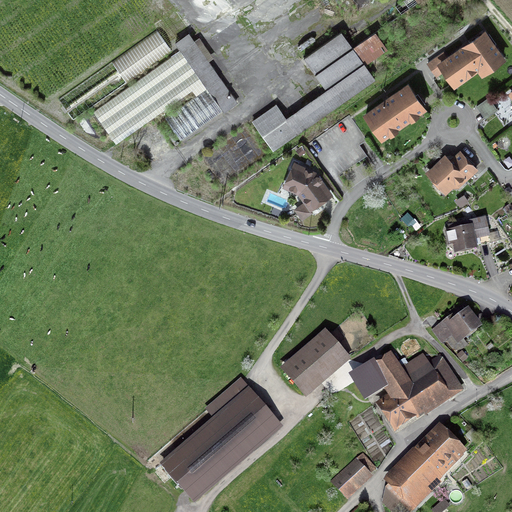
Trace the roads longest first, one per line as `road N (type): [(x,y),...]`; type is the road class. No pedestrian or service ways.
road 1 (tertiary): [(0,92),(98,159),(177,199),(325,247)]
road 2 (residential): [(511,375),(438,419),(342,511)]
road 3 (tertiary): [(325,247),(447,282),(511,312)]
road 4 (residential): [(325,247),(336,214),(360,188),(453,121)]
